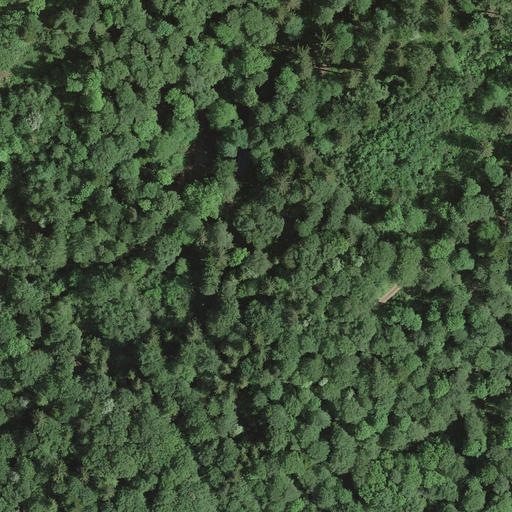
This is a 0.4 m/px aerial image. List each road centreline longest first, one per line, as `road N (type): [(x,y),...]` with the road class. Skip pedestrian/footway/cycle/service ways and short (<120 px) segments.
road 1 (track): [(275,0),(214,79),(206,152),(273,309),(312,326),(353,321),(511,194)]
road 2 (track): [(206,152),(146,234),(88,263),(16,268),(3,290),(20,322),(51,340),(111,400),(181,422),(205,503),(218,511)]
road 3 (track): [(272,511),(511,388)]
road 4 (track): [(206,152),(229,121),(298,87),(395,0)]
